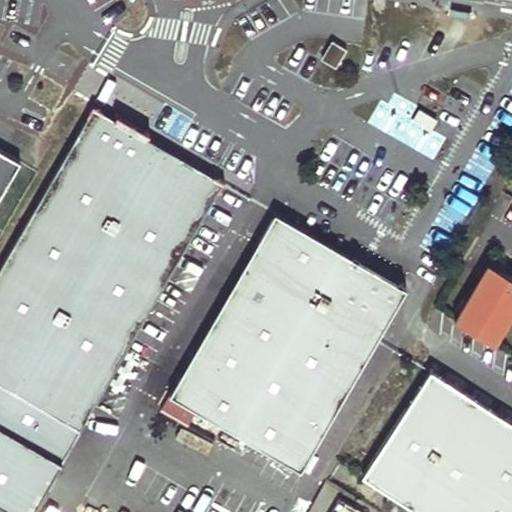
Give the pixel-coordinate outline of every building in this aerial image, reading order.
[(452,3),(451,11),(470,14),(472,7),(452,3)] [(332,41),(322,58),(336,66),(346,49),(332,41)] [(93,106),(0,266),(0,500),(19,511),(31,511),(223,181),(93,106)] [(0,195),(20,161),(0,149),(0,195)] [(301,469),(406,287),(275,211),(161,408),(188,425),(198,408),(301,469)] [(495,343),(511,313),(511,274),(488,261),(455,318),(495,343)] [(431,368),(363,474),(420,511),(511,511),(511,419),(510,414),(502,414),(460,387),(457,380),(449,380),(431,368)]
